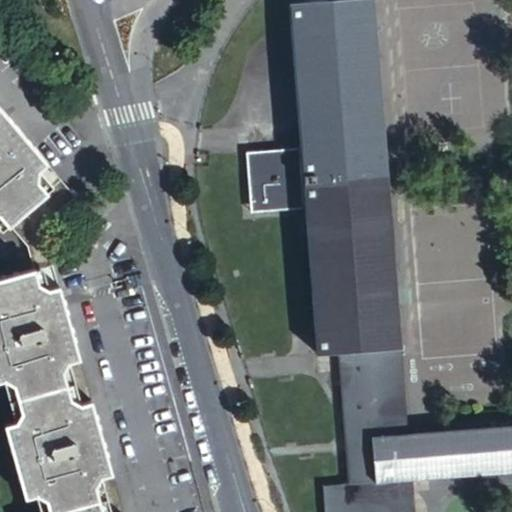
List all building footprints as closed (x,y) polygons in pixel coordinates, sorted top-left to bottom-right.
[(301,150),(305,210),(315,352),(340,351),(349,481),(325,483),(326,511),(413,511),(411,476),(511,468),(511,423),(406,431),(376,0),(347,0),(291,4),(301,150)] [(0,116),(0,229),(3,227),(56,181),(0,116)] [(305,210),(301,150),(247,154),(251,214),(305,210)] [(24,252),(29,272),(34,291),(56,285),(43,240),(39,226),(71,200),(56,181),(3,227),(24,252)] [(121,511),(109,470),(56,285),(34,291),(29,272),(0,280),(0,410),(29,511),(121,511)]
